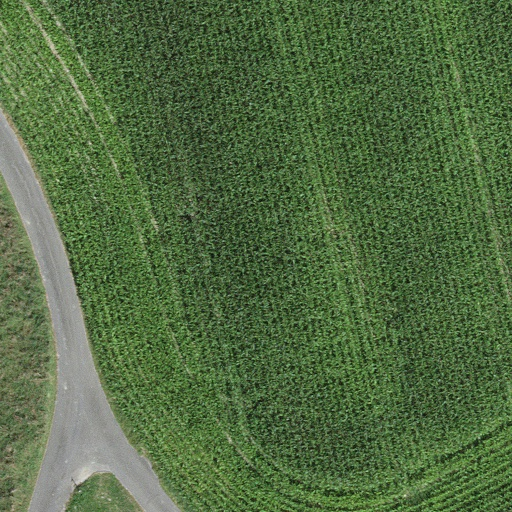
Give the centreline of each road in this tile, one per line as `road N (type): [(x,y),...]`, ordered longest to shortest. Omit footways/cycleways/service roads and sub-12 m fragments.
road 1 (track): [(0,146),(59,282),(75,362),(74,404),(44,511)]
road 2 (track): [(74,404),(164,511)]
